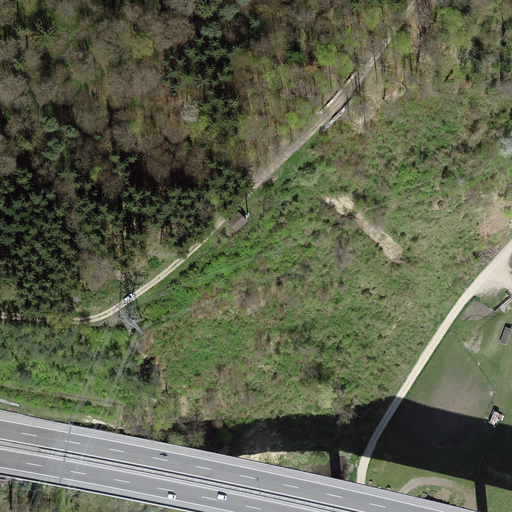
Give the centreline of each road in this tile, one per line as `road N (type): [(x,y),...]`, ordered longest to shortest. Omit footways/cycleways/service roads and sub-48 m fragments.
road 1 (track): [(404,0),(260,180),(152,282),(86,319),(0,315)]
road 2 (motorway): [(405,511),(0,429)]
road 3 (track): [(362,511),(361,470),(386,417),(511,244)]
road 4 (motorway): [(0,458),(273,511)]
